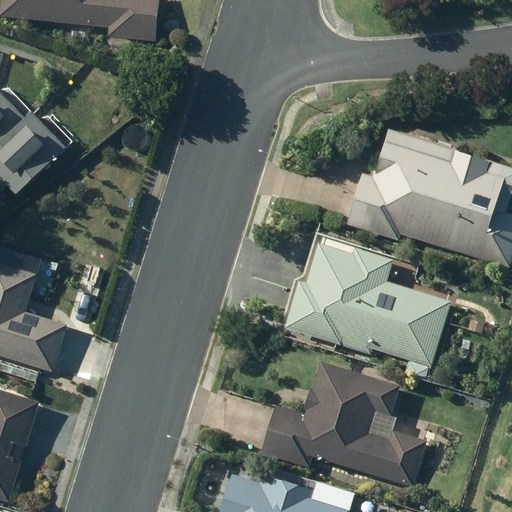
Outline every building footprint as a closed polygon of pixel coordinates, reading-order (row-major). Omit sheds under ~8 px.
[(7,0),(5,17),(115,29),(114,38),(163,43),(167,0),(7,0)] [(0,184),(9,194),(16,188),(24,196),(74,150),(41,114),(33,120),(1,85),(0,85),(0,184)] [(395,234),(506,269),(511,249),(511,218),(498,214),(511,172),(377,130),(362,179),(353,176),(339,224),(393,241),(395,234)] [(292,280),(279,321),(333,338),(335,332),(425,360),(446,292),(416,282),(413,276),(417,264),(311,230),(295,281),(292,280)] [(0,355),(60,374),(74,327),(31,313),(43,275),(0,261),(0,355)] [(302,389),(296,410),(298,411),(297,415),(267,407),(254,452),(306,467),(308,457),(411,486),(424,442),(388,432),(385,441),(363,435),(370,411),(386,416),(394,386),(312,363),(305,390),(302,389)] [(0,499),(13,504),(46,404),(0,388),(0,499)] [(341,511),(310,503),(313,492),(257,476),(255,483),(224,475),(213,511),(341,511)]
